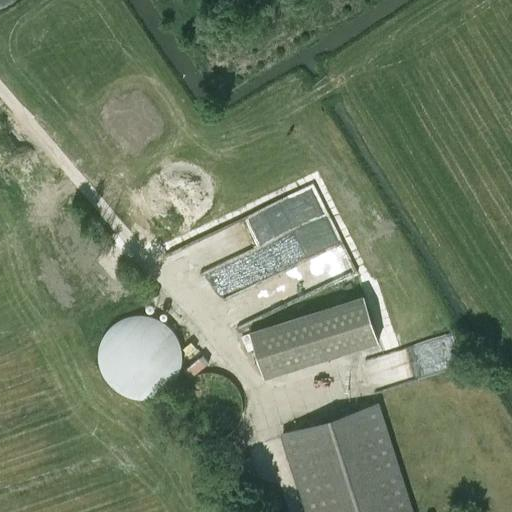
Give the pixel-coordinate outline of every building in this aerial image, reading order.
[(140,91),(107,115),(129,145),(162,121),(140,91)] [(319,222),(253,251),(264,277),(331,249),(319,222)] [(265,377),(379,340),(364,293),(250,329),(265,377)] [(175,329),(157,313),(134,309),(113,320),(95,347),(101,371),(120,392),(150,394),(168,388),(181,364),(179,343),(175,329)] [(453,333),(363,357),(371,386),(460,363),(453,333)] [(208,440),(211,440),(214,440),(217,439),(220,438),(222,437),(225,436),(228,434),(230,432),(232,430),(234,428),(236,426),(238,423),(239,421),(240,418),(241,415),(242,412),(242,409),(242,406),(242,403),(242,400),(241,398),(241,395),(239,392),(238,389),(237,387),(235,385),(233,382),(231,380),(228,379),(226,377),(223,376),(221,374),(218,373),(215,373),(212,372),(209,372),(206,372),(203,373),(200,373),(198,374),(195,375),(192,376),(190,378),(187,380),(185,382),(183,384),(181,386),(180,388),(178,391),(177,394),(176,396),(175,399),(175,402),(175,405),(175,408),(175,411),(175,414),(176,417),(177,419),(179,422),(180,425),(182,427),(184,429),(186,432),(188,433),(191,435),(193,437),(196,438),(199,439),(202,439),(205,440),(208,440)] [(283,432),(308,511),(412,511),(378,402),(283,432)]
